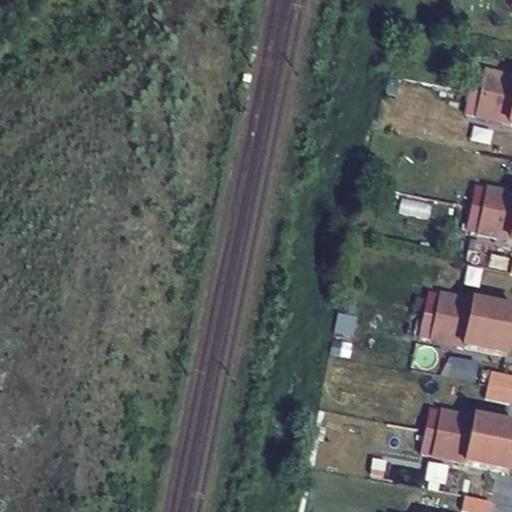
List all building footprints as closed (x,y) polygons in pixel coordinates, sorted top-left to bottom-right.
[(446,19),(449,2),(438,0),(428,0),(426,16),(446,19)] [(439,57),(442,40),(414,34),(410,52),(439,57)] [(470,92),(511,100),(511,75),(500,73),(474,68),(470,92)] [(511,125),(511,100),(470,92),(465,117),(511,125)] [(461,152),(487,157),(489,142),(463,137),(461,152)] [(484,170),(487,157),(461,152),(458,166),(484,170)] [(511,216),(511,191),(476,186),(472,209),(511,216)] [(511,240),(511,216),(472,209),(468,233),(511,240)] [(437,263),(464,268),(467,254),(439,249),(437,263)] [(462,283),(464,268),(437,263),(434,279),(462,283)] [(425,315),(511,331),(511,330),(511,308),(430,292),(425,315)] [(508,353),(511,331),(425,315),(421,336),(508,353)] [(415,374),(444,378),(446,365),(418,361),(415,374)] [(441,393),(444,378),(415,374),(413,390),(441,393)] [(425,429),(511,446),(511,421),(431,404),(425,429)] [(379,450),(383,423),(369,421),(365,448),(379,450)] [(508,470),(511,450),(511,446),(425,429),(420,452),(508,470)] [(391,489),(418,494),(420,483),(393,477),(391,489)] [(414,511),(418,494),(391,489),(388,506),(414,511)]
